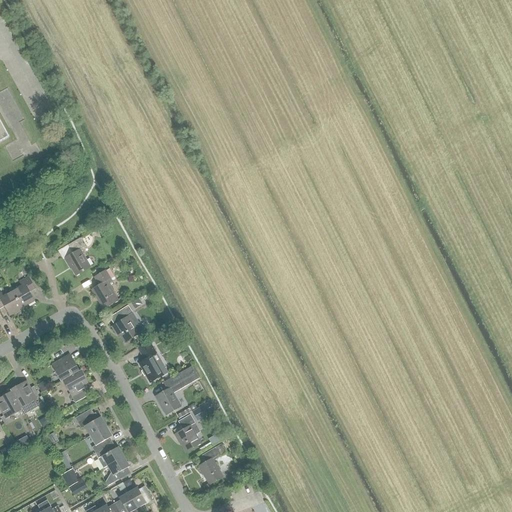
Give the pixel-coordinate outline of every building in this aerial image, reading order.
[(0,142),(9,138),(0,121),(0,142)] [(75,276),(90,268),(79,250),(84,247),(79,239),(67,246),(72,254),(64,259),(68,265),(69,265),(75,276)] [(26,266),(21,269),(24,275),(29,272),(26,266)] [(111,281),(105,271),(93,278),(98,286),(92,290),(103,310),(117,301),(107,284),(111,281)] [(21,286),(12,291),(22,309),(35,301),(29,292),(35,289),(28,277),(19,282),(21,286)] [(0,293),(0,292),(0,308),(3,307),(9,316),(22,309),(12,291),(3,297),(0,293)] [(118,318),(112,322),(114,326),(112,327),(115,333),(118,332),(125,343),(139,334),(144,331),(132,312),(128,306),(116,313),(118,318)] [(149,342),(137,348),(145,361),(139,364),(150,383),(163,375),(152,357),(156,355),(149,342)] [(63,359),(51,366),(61,382),(62,382),(79,372),(73,361),(69,356),(63,359)] [(167,390),(155,397),(165,415),(180,407),(172,394),(181,388),(198,378),(191,367),(162,383),(163,384),(163,383),(167,390)] [(79,372),(62,382),(75,403),(86,397),(83,391),(90,388),(86,382),(81,371),(79,372)] [(21,385),(10,391),(11,393),(11,392),(21,409),(22,411),(24,414),(38,406),(35,401),(37,400),(30,388),(27,381),(21,385)] [(44,381),(37,385),(41,392),(48,388),(44,381)] [(0,398),(0,411),(5,420),(22,411),(21,409),(11,392),(11,393),(0,398)] [(210,401),(192,412),(197,421),(215,411),(210,401)] [(55,406),(49,409),(53,415),(58,412),(55,406)] [(189,408),(177,415),(179,419),(191,412),(189,408)] [(84,427),(90,436),(106,427),(100,417),(96,420),(90,410),(75,419),(81,429),(84,427)] [(183,431),(174,435),(178,442),(179,441),(185,452),(200,444),(194,434),(199,431),(194,422),(190,415),(178,422),(183,431)] [(95,446),(92,448),(95,453),(111,444),(108,439),(111,437),(106,427),(90,436),(95,446)] [(53,433),(48,437),(53,445),(58,442),(53,433)] [(114,450),(111,444),(95,453),(98,459),(97,459),(103,468),(107,466),(123,457),(118,447),(114,450)] [(201,456),(205,463),(198,467),(209,485),(222,477),(212,460),(219,455),(220,457),(226,454),(221,445),(201,456)] [(129,467),(123,457),(107,466),(111,473),(105,483),(107,487),(130,474),(127,468),(129,467)] [(67,460),(62,463),(66,470),(71,467),(67,460)] [(79,481),(72,469),(61,475),(67,488),(79,481)] [(129,480),(119,485),(123,494),(133,489),(129,480)] [(78,484),(69,489),(72,495),(81,489),(78,484)] [(137,488),(128,493),(137,509),(145,504),(146,505),(152,501),(145,488),(139,492),(137,488)] [(131,511),(137,509),(128,493),(118,498),(121,502),(115,506),(118,511),(131,511)] [(37,507),(40,511),(60,511),(58,508),(52,511),(46,501),(37,507)]
